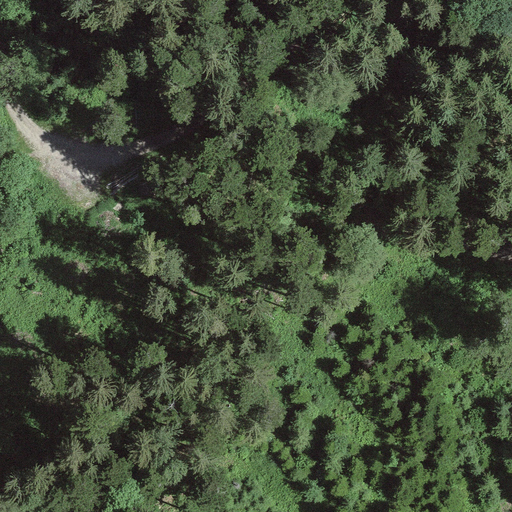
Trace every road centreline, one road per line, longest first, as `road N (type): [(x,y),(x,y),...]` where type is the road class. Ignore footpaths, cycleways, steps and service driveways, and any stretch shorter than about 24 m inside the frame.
road 1 (track): [(0,175),(91,172),(180,136),(291,48),(336,0)]
road 2 (track): [(91,172),(0,63)]
